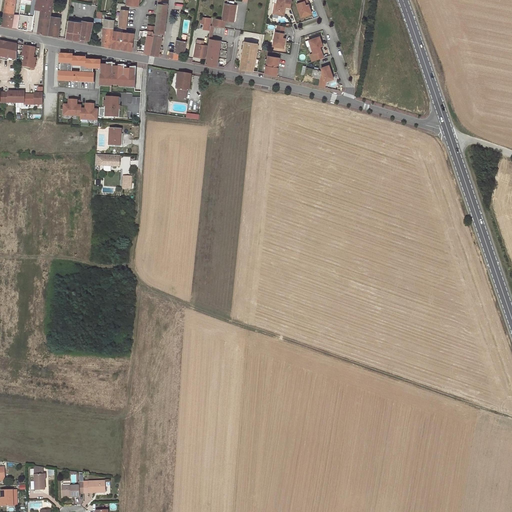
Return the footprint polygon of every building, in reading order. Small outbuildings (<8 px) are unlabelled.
[(6,0),(4,12),(14,14),(15,0),(6,0)] [(53,0),(37,0),(37,3),(36,9),(41,10),(51,12),(52,5),(53,5),(53,0)] [(291,7),(292,0),(277,0),(277,3),(275,3),(273,13),(284,15),(285,8),(283,8),(284,6),(286,7),(291,7)] [(307,0),(299,0),(301,2),(297,4),(300,12),(303,11),(305,16),(312,14),(309,4),(306,5),(305,1),(308,0),(307,0)] [(236,5),(225,4),(222,20),(213,19),(212,26),(213,26),(224,28),(225,20),(231,22),(233,14),(234,15),(236,5)] [(166,5),(158,5),(155,27),(155,32),(163,33),(164,29),(166,29),(167,19),(165,18),(165,14),(167,15),(168,9),(166,9),(166,5)] [(128,10),(121,9),(119,26),(126,28),(128,10)] [(38,33),(47,35),(51,12),(41,10),(38,33)] [(2,25),(11,27),(12,27),(18,28),(20,15),(14,14),(4,12),(2,25)] [(48,35),(58,37),(61,18),(51,16),(48,35)] [(209,18),(201,17),(200,29),(208,30),(209,18)] [(102,45),(111,47),(114,21),(106,19),(105,19),(103,33),(103,35),(102,45)] [(66,38),(79,41),(80,38),(90,40),(93,25),(86,23),(87,21),(82,21),(81,23),(68,21),(66,38)] [(285,26),(278,25),(276,32),(275,31),(273,40),(276,40),(275,46),(283,47),(285,38),(282,37),(283,33),(285,26)] [(212,26),(210,26),(208,39),(210,39),(206,61),(206,63),(206,64),(218,66),(219,62),(217,61),(220,41),(211,40),(213,26),(212,26)] [(122,31),(114,30),(111,47),(120,48),(120,47),(120,45),(124,46),(124,47),(124,49),(132,50),(134,33),(126,32),(122,32),(122,31)] [(144,52),(150,54),(154,33),(153,33),(153,32),(148,31),(147,38),(144,52)] [(151,54),(158,56),(159,53),(162,38),(154,37),(151,54)] [(317,60),(324,58),(320,47),(323,46),(320,37),(312,39),(313,45),(311,45),(314,54),(315,53),(317,60)] [(169,58),(178,59),(179,53),(184,54),(186,42),(179,41),(176,40),(174,52),(170,52),(169,58)] [(0,56),(8,58),(9,59),(17,60),(17,45),(0,41),(0,56)] [(240,69),(253,71),(257,43),(245,41),(243,52),(244,53),(244,55),(242,54),(242,58),(244,58),(243,60),(242,60),(240,69)] [(205,58),(207,45),(204,45),(197,44),(196,44),(194,56),(205,58)] [(25,46),(23,56),(25,57),(23,67),(30,68),(30,69),(34,70),(36,59),(34,59),(36,48),(25,46)] [(71,55),(60,54),(60,63),(61,63),(61,72),(60,72),(59,81),(74,81),(74,80),(77,80),(76,82),(78,82),(79,80),(81,80),(81,82),(93,82),(94,69),(101,69),(101,66),(101,64),(101,61),(87,60),(87,58),(75,57),(75,66),(86,66),(86,68),(83,68),(83,75),(70,74),(71,66),(73,66),(73,57),(71,57),(71,55)] [(266,66),(265,73),(276,76),(278,68),(276,67),(276,65),(278,65),(280,58),(268,56),(266,63),(268,64),(268,67),(266,66)] [(83,68),(86,68),(86,66),(75,66),(75,57),(73,57),(73,66),(71,66),(70,74),(83,75),(83,68)] [(101,69),(100,83),(107,84),(107,85),(110,85),(112,85),(119,86),(123,86),(124,85),(127,85),(127,86),(132,86),(132,85),(136,85),(137,67),(131,66),(131,69),(125,69),(125,65),(119,64),(119,67),(113,67),(113,63),(107,62),(107,65),(107,66),(101,66),(101,69)] [(329,65),(321,68),(322,71),(318,86),(325,88),(326,81),(334,79),(329,65)] [(191,75),(179,73),(177,87),(177,89),(178,89),(187,90),(189,91),(191,75)] [(187,90),(178,89),(178,91),(179,92),(179,96),(183,97),(186,97),(187,90)] [(0,91),(0,102),(16,103),(16,92),(8,91),(8,93),(0,92),(0,91)] [(25,92),(16,92),(16,103),(16,108),(24,108),(24,105),(43,105),(43,94),(35,93),(35,95),(25,94),(25,92)] [(106,97),(104,117),(110,117),(111,116),(114,116),(114,118),(120,118),(121,98),(106,97)] [(98,120),(99,110),(94,110),(94,104),(86,104),(86,109),(82,109),(82,106),(77,105),(77,100),(69,100),(69,105),(64,105),(64,115),(81,116),(81,119),(98,120)] [(121,129),(110,129),(109,145),(120,146),(121,129)] [(120,156),(96,154),(95,165),(119,167),(120,156)] [(123,175),(123,188),(133,189),(133,175),(123,175)] [(43,467),(34,466),(35,490),(45,489),(44,474),(43,474),(43,467)] [(85,493),(84,482),(84,477),(80,477),(80,482),(79,482),(79,485),(79,486),(77,486),(63,487),(63,495),(72,495),(72,497),(79,496),(79,493),(85,493)] [(105,481),(84,482),(85,493),(105,492),(105,481)] [(17,490),(2,491),(2,498),(1,498),(1,506),(18,505),(17,490)]
